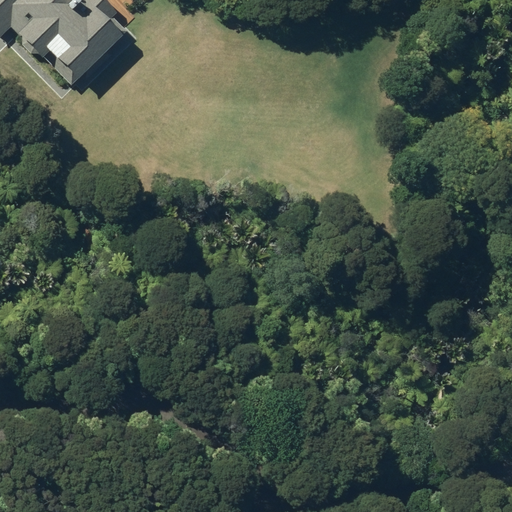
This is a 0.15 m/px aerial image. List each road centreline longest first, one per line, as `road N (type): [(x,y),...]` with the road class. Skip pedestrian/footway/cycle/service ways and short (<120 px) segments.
road 1 (residential): [(248,511),(232,483),(203,467),(61,435),(0,412)]
road 2 (residential): [(511,481),(349,511)]
